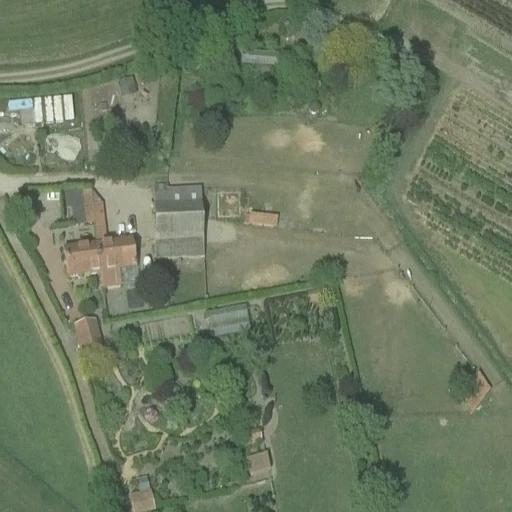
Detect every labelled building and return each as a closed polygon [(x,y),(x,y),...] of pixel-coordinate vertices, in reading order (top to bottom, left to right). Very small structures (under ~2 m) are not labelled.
[(286,57),(246,55),(245,74),(285,75),(286,57)] [(130,82),(116,86),(119,96),(133,92),(130,82)] [(307,109),(307,113),(310,116),(314,116),(317,113),(317,109),(314,106),(310,106),(307,109)] [(32,116),(19,116),(20,129),(32,128),(32,116)] [(41,168),(90,166),(89,152),(41,154),(41,168)] [(167,197),(151,198),(152,217),(154,262),(183,261),(197,260),(202,260),(200,219),(200,212),(199,192),(167,193),(167,197)] [(71,193),(61,195),(63,212),(69,211),(71,230),(91,227),(89,208),(91,208),(90,193),(81,194),(80,193),(71,193)] [(91,208),(89,208),(91,227),(94,245),(105,244),(101,219),(100,207),(91,208)] [(254,232),(282,234),(283,221),(255,219),(254,232)] [(134,272),(133,264),(131,244),(96,248),(99,277),(102,292),(120,290),(117,274),(134,272)] [(65,281),(99,277),(96,248),(61,253),(64,272),(65,281)] [(317,294),(305,296),(306,304),(318,302),(317,294)] [(254,313),(214,323),(220,347),(260,337),(254,313)] [(92,324),(83,326),(74,329),(70,329),(79,367),(101,361),(92,324)] [(462,401),(476,418),(499,400),(486,382),(462,401)] [(256,434),(242,437),(244,447),(258,444),(256,434)] [(275,461),(252,464),(254,482),(278,479),(275,461)] [(145,480),(135,483),(138,495),(148,493),(145,480)] [(138,495),(127,498),(130,511),(153,511),(149,493),(148,493),(138,495)]
